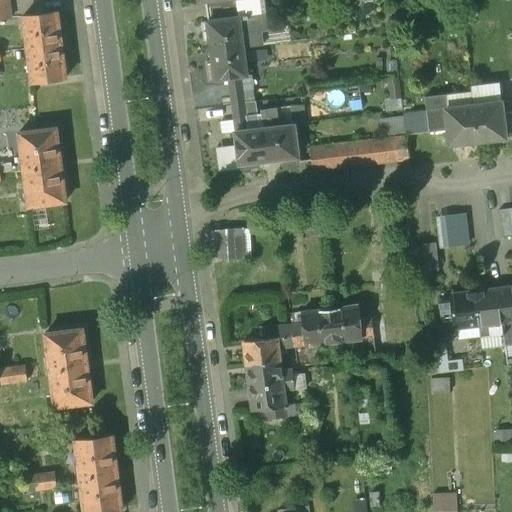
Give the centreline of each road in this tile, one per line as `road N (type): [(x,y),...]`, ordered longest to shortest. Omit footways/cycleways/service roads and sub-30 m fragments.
road 1 (residential): [(511,168),(270,191),(180,218)]
road 2 (residential): [(219,511),(182,245)]
road 3 (residential): [(137,251),(168,511)]
road 4 (residential): [(102,0),(137,251)]
road 5 (residential): [(180,218),(150,0)]
road 6 (residential): [(137,251),(0,272)]
